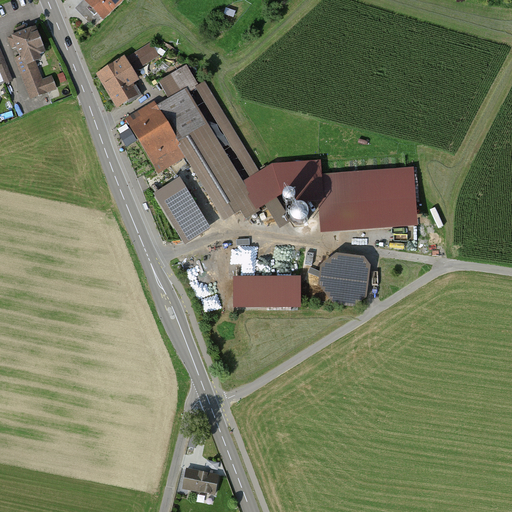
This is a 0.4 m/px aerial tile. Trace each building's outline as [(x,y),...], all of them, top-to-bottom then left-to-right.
[(125,0),(84,0),(104,20),(125,0)] [(37,29),(9,41),(32,100),(61,88),(37,29)] [(153,43),(123,61),(131,75),(161,57),(153,43)] [(7,66),(1,70),(7,84),(14,80),(7,66)] [(121,66),(100,77),(116,106),(137,95),(121,66)] [(163,107),(229,222),(275,195),(209,81),(163,107)] [(154,105),(126,121),(157,174),(186,157),(154,105)] [(180,181),(154,198),(179,237),(205,220),(180,181)] [(260,276),(276,276),(276,246),(260,245),(260,276)] [(365,256),(337,253),(320,266),(319,285),(332,301),(359,304),(368,296),(371,265),(365,256)] [(302,281),(234,281),(234,314),(302,314),(302,281)] [(220,476),(190,470),(185,490),(216,497),(220,476)]
